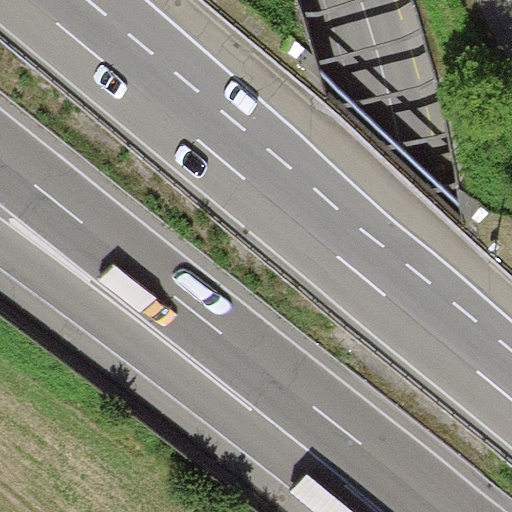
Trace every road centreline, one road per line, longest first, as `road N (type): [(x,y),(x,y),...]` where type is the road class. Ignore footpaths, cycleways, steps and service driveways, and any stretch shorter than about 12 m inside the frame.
road 1 (motorway): [(511,388),(54,0)]
road 2 (tertiary): [(366,0),(404,158),(430,511)]
road 3 (motorway): [(0,159),(283,386)]
road 4 (motorway): [(0,228),(283,386)]
road 5 (motorway): [(283,386),(444,511)]
